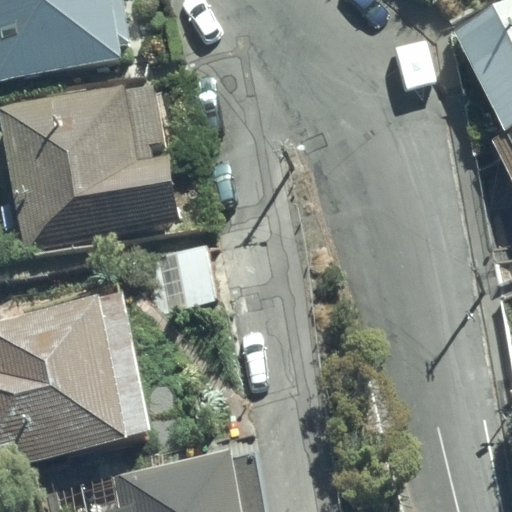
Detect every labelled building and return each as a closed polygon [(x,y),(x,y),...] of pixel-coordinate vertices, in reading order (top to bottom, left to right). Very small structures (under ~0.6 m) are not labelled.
[(130,0),(0,0),(0,76),(138,59),(130,0)] [(511,4),(459,33),(511,130),(511,132),(496,141),(511,170),(511,4)] [(168,78),(7,107),(23,196),(8,198),(13,229),(25,226),(30,252),(193,224),(168,78)] [(140,288),(0,327),(0,469),(166,424),(140,288)] [(129,506),(104,511),(254,511),(244,449),(123,470),(129,506)]
